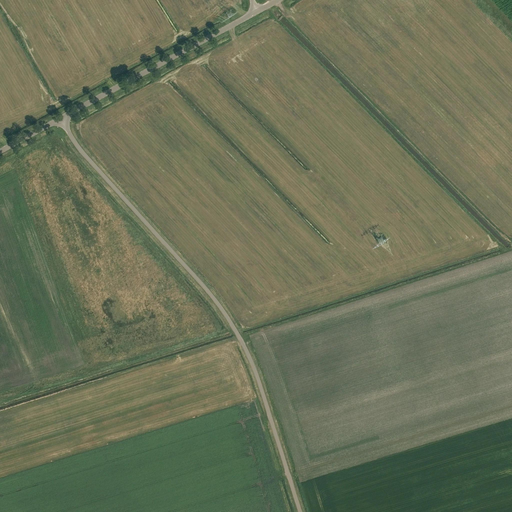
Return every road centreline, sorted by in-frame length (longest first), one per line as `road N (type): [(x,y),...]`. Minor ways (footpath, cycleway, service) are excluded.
road 1 (unclassified): [(300,511),(238,335),(61,118)]
road 2 (tertiary): [(61,118),(259,10)]
